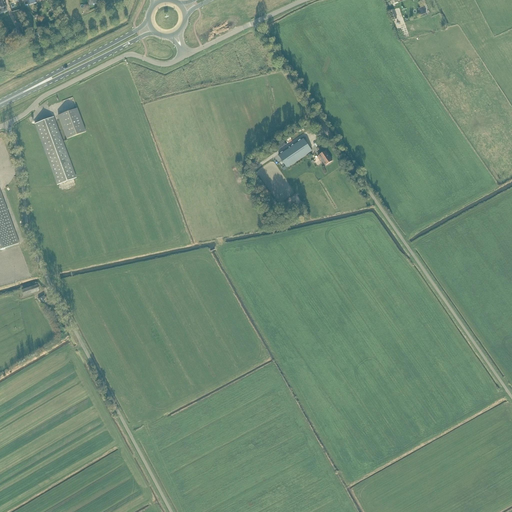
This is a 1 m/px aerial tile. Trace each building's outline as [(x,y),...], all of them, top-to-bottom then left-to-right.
[(67,139),(80,134),(86,132),(77,109),(58,116),(67,139)] [(57,185),(69,181),(76,178),(53,118),(35,125),(57,185)] [(304,139),(279,156),(286,166),(282,168),(284,171),(287,168),(312,151),(310,149),(305,141),(304,139)] [(326,152),(318,157),(320,160),(321,159),(325,166),(332,161),(326,152)] [(0,250),(19,244),(0,192),(0,250)] [(24,296),(39,291),(37,285),(27,289),(22,290),(24,296)] [(42,306),(48,302),(44,296),(38,299),(42,306)]
